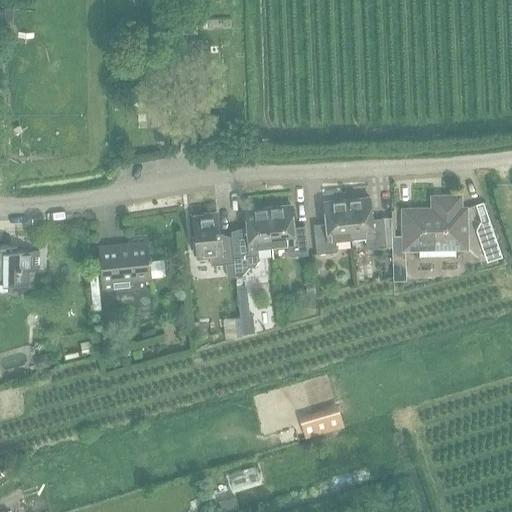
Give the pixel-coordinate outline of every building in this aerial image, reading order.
[(184,32),(196,31),(194,17),(183,18),(184,32)] [(30,145),(24,122),(11,126),(17,148),(30,145)] [(369,197),(346,199),(350,239),(365,237),(366,245),(369,248),(386,246),(383,217),(371,219),(369,197)] [(412,222),(403,223),(404,236),(404,246),(404,249),(419,248),(419,257),(455,256),(455,248),(466,247),(465,208),(459,208),(459,197),(441,197),(442,208),(432,209),(412,209),(412,222)] [(335,240),(350,239),(346,199),(323,202),(325,224),(313,225),(316,254),(336,251),(335,240)] [(291,205),(267,207),(271,247),(286,245),(287,253),(292,256),(308,255),(305,226),(293,227),(291,205)] [(247,231),(231,233),(231,237),(234,263),(234,268),(235,276),(241,276),(249,266),(254,266),(258,260),(257,248),(271,247),(267,207),(244,209),(247,231)] [(210,265),(234,263),(231,237),(219,238),(216,212),(203,213),(203,215),(193,216),(197,258),(210,257),(210,265)] [(480,219),(474,229),(480,246),(495,241),(487,216),(480,219)] [(129,281),(151,279),(165,278),(163,260),(149,261),(147,236),(127,238),(128,244),(98,247),(102,289),(114,288),(114,290),(130,289),(129,281)] [(404,236),(395,236),(395,246),(404,246),(404,236)] [(39,250),(28,250),(14,250),(15,245),(0,244),(0,291),(5,292),(5,284),(27,284),(27,272),(38,271),(39,250)] [(313,282),(305,283),(305,293),(313,292),(313,282)] [(247,297),(237,298),(239,317),(241,334),(254,333),(252,312),(249,313),(247,297)] [(254,325),(270,325),(271,306),(254,306),(254,325)] [(39,356),(36,362),(38,369),(51,365),(47,354),(39,356)] [(338,414),(302,425),(306,437),(342,426),(338,414)] [(0,472),(2,475),(10,470),(5,464),(0,467),(0,472)] [(219,501),(221,511),(224,511),(238,508),(235,496),(219,501)]
